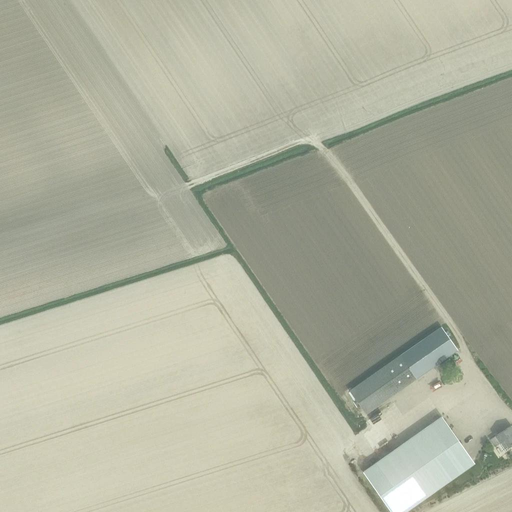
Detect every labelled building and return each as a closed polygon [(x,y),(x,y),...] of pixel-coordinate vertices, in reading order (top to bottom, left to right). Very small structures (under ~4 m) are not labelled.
[(351,389),(367,412),(417,378),(416,378),(458,349),(442,326),(351,389)] [(402,434),(440,412),(436,404),(432,407),(428,400),(407,412),(401,403),(394,407),(398,415),(391,419),(388,415),(384,417),(387,423),(394,420),(402,434)] [(390,511),(401,511),(473,461),(443,418),(364,474),(390,511)] [(508,448),(507,447),(511,443),(511,427),(510,425),(490,439),(494,446),(498,444),(503,452),(508,448)] [(374,450),(384,441),(377,434),(368,443),(374,450)]
